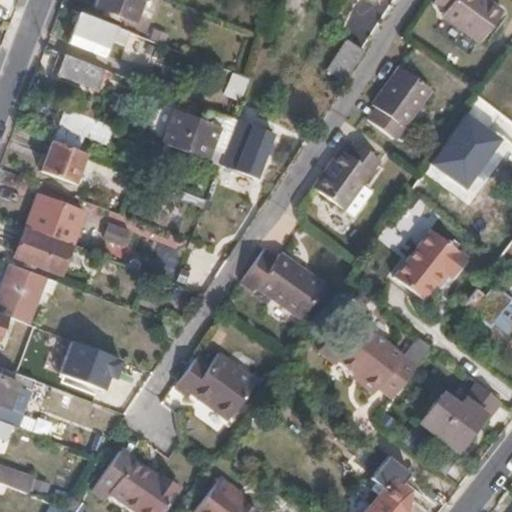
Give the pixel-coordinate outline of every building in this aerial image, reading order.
[(129,20),(137,0),(93,0),(91,5),(129,20)] [(496,17),(473,0),(433,0),(430,4),(441,13),(435,20),(474,48),(496,17)] [(118,48),(124,33),(75,14),(64,45),(99,58),(105,43),(118,48)] [(355,60),(374,31),(357,20),(338,50),(355,60)] [(98,69),(62,56),(55,73),(92,87),(99,70),(98,69)] [(391,144),(425,94),(392,72),(367,108),(373,112),(365,125),(391,144)] [(105,134),(107,127),(79,117),(59,109),(53,125),(53,127),(48,142),(80,154),(85,139),(94,143),(98,131),(105,134)] [(206,111),(202,123),(216,129),(207,152),(220,156),(233,121),(206,111)] [(202,123),(170,112),(158,146),(204,162),(207,152),(216,129),(202,123)] [(502,140),(466,114),(430,163),(465,189),(502,140)] [(275,130),(240,119),(223,164),(258,177),(275,130)] [(68,186),(80,154),(48,142),(36,173),(68,186)] [(360,188),(377,165),(350,147),(342,159),(336,155),(311,191),(342,214),(360,188)] [(368,194),(360,188),(342,214),(350,219),(368,194)] [(68,246),(79,215),(33,197),(21,228),(68,246)] [(56,274),(66,248),(22,231),(21,232),(11,256),(56,274)] [(447,279),(462,259),(426,231),(389,279),(416,301),(438,273),(447,279)] [(322,291),(279,261),(276,265),(263,257),(240,290),(252,298),(257,292),(299,323),(322,291)] [(0,315),(24,325),(41,279),(8,265),(0,285),(0,315)] [(511,314),(505,309),(509,302),(492,289),(485,299),(473,290),(459,307),(488,329),(491,324),(505,334),(507,330),(511,333),(511,314)] [(411,369),(359,330),(331,365),(348,377),(355,382),(353,386),(368,398),(373,391),(386,401),(411,369)] [(116,357),(72,342),(62,375),(106,389),(116,357)] [(30,363),(5,353),(0,365),(0,369),(24,378),(30,363)] [(236,399),(247,381),(209,355),(202,365),(193,359),(171,390),(183,398),(185,395),(193,400),(222,420),(236,399)] [(25,391),(29,381),(24,378),(0,369),(0,422),(8,426),(14,428),(20,414),(5,408),(13,386),(25,391)] [(355,382),(348,377),(345,381),(353,386),(355,382)] [(453,452),(479,418),(483,420),(496,404),(472,384),(454,408),(435,394),(413,422),(453,452)] [(0,445),(0,446),(8,426),(0,422),(0,445)] [(132,511),(161,511),(176,492),(157,478),(155,482),(118,454),(90,491),(105,502),(109,495),(132,511)] [(21,496),(29,475),(7,466),(6,471),(0,485),(0,488),(11,493),(21,496)] [(379,491),(388,479),(376,470),(368,481),(379,491)] [(247,511),(236,503),(224,494),(227,489),(213,479),(190,511),(247,511)] [(389,511),(390,511),(392,507),(400,511),(402,509),(404,492),(388,479),(379,491),(363,511),(389,511)] [(239,498),(227,489),(224,494),(236,503),(239,498)]
